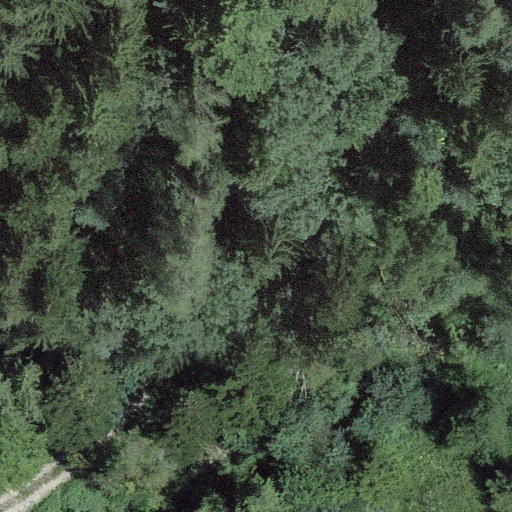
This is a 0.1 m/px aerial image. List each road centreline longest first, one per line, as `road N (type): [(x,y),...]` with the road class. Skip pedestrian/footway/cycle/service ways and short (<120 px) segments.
road 1 (track): [(0,511),(28,500),(109,438),(173,345),(231,235),(303,0)]
road 2 (track): [(199,511),(275,471),(350,413),(402,348),(454,306),(511,278)]
road 3 (track): [(152,0),(129,113),(90,209),(0,343)]
